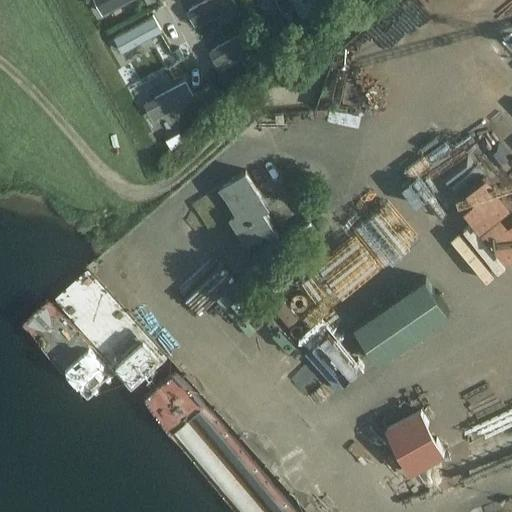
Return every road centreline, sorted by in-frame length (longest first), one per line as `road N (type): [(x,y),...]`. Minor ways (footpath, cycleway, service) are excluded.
road 1 (track): [(168,185),(127,190),(99,173),(0,63)]
road 2 (unclassified): [(374,0),(252,110)]
